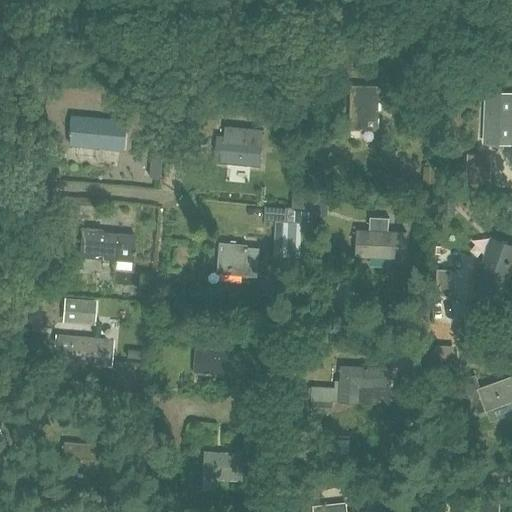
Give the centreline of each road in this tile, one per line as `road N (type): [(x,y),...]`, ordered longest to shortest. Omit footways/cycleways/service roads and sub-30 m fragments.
road 1 (unclassified): [(97,0),(511,19)]
road 2 (unknown): [(511,484),(416,478),(322,498)]
